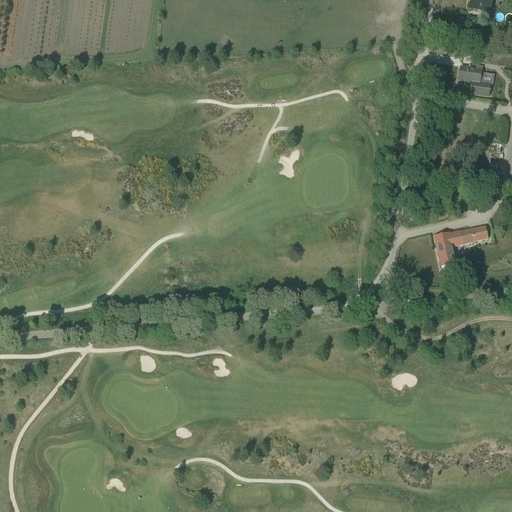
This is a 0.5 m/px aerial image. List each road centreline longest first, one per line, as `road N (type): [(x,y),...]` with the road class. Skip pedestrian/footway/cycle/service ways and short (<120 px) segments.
road 1 (unclassified): [(0,338),(353,307)]
road 2 (unclassified): [(389,258),(431,0)]
road 3 (track): [(0,357),(136,348),(230,354)]
road 4 (track): [(0,324),(94,304),(152,247),(182,233)]
road 5 (track): [(369,305),(424,337),(478,320),(511,320)]
road 6 (unclassified): [(391,302),(511,293)]
